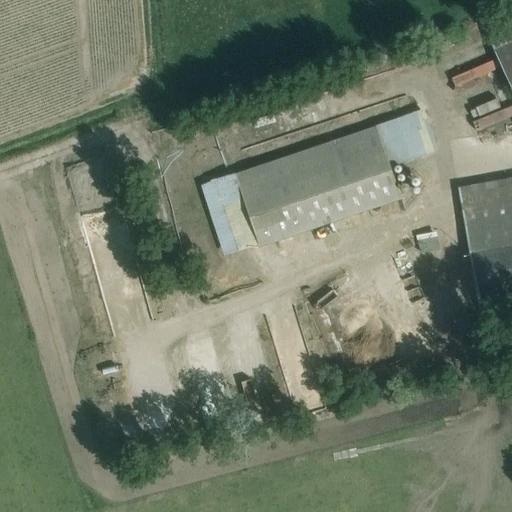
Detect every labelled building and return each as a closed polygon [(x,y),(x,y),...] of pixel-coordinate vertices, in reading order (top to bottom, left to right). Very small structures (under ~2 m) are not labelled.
[(511,22),(486,34),(511,89),(511,22)] [(381,102),(407,90),(402,80),(376,91),(381,102)] [(354,110),(374,101),(370,92),(350,101),(354,110)] [(259,242),(261,248),(402,199),(391,166),(438,150),(423,109),(236,175),(234,171),(201,182),(225,253),(259,242)] [(277,111),(257,117),(260,127),(280,121),(277,111)] [(511,177),(456,188),(480,313),(511,306),(511,177)] [(452,223),(431,228),(434,242),(455,238),(452,223)] [(207,350),(208,361),(226,358),(225,347),(207,350)] [(215,387),(216,403),(234,401),(233,385),(215,387)]
